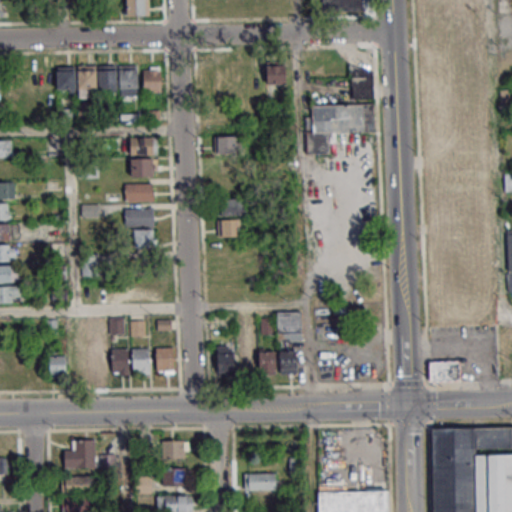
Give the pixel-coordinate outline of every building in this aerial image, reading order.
[(148,14),(148,0),(124,0),(125,14),(148,14)] [(364,0),(326,0),(326,11),(365,11),(364,0)] [(417,0),(419,48),(435,47),(436,76),(422,77),(423,123),(434,123),(436,182),(491,180),(490,151),(468,151),(467,127),(487,126),(482,0),(417,0)] [(225,62),(225,86),(244,86),(244,62),(225,62)] [(246,62),(246,89),(266,89),(266,83),(285,83),(285,62),(246,62)] [(16,67),(16,91),(56,90),(78,89),(78,96),(98,96),(98,89),(119,88),(120,95),(138,95),(137,64),(97,65),(77,65),(77,67),(54,67),(16,67)] [(161,92),(161,65),(143,65),(143,92),(161,92)] [(202,65),(202,88),(220,88),(220,65),(202,65)] [(373,98),(373,68),(351,68),(351,98),(373,98)] [(308,104),(308,154),(330,153),(330,132),(374,132),(374,104),(308,104)] [(222,106),(203,107),(204,119),(222,119),(222,106)] [(236,153),(236,135),(214,135),(214,153),(236,153)] [(157,154),(156,137),(129,137),(129,154),(157,154)] [(0,139),(0,156),(11,157),(11,140),(0,139)] [(153,175),(153,157),(130,157),(130,175),(153,175)] [(215,174),(238,174),(238,157),(215,157),(215,174)] [(218,178),(218,194),(239,194),(239,178),(218,178)] [(0,181),(0,198),(14,199),(14,181),(0,181)] [(124,201),(152,201),(152,183),(124,183),(124,201)] [(247,198),(220,198),(220,215),(247,215),(247,198)] [(0,219),(10,220),(10,203),(0,202),(0,219)] [(153,207),(125,207),(125,225),(153,225),(153,207)] [(239,219),(218,219),(218,236),(239,236),(239,219)] [(11,224),(0,223),(0,240),(11,241),(11,224)] [(153,247),(153,229),(134,229),(134,247),(153,247)] [(493,235),(428,236),(429,326),(472,325),(472,316),(495,315),(493,235)] [(16,244),(0,244),(0,260),(16,261),(16,244)] [(99,254),(82,254),(82,276),(99,276),(99,254)] [(0,282),(19,282),(19,265),(0,265),(0,282)] [(129,283),(129,301),(158,301),(158,283),(129,283)] [(0,285),(0,302),(20,302),(20,286),(0,285)] [(301,341),(301,309),(277,309),(277,341),(301,341)] [(130,335),(145,335),(145,320),(130,320),(130,335)] [(234,372),(234,346),(217,346),(217,372),(234,372)] [(296,373),(296,346),(280,346),(280,373),(296,373)] [(173,373),(173,347),(156,347),(156,373),(173,373)] [(129,348),(112,348),(112,375),(129,375),(129,348)] [(132,348),(132,374),(150,374),(150,348),(132,348)] [(69,350),(69,374),(87,374),(87,350),(69,350)] [(260,374),(276,374),(276,351),(260,351),(260,374)] [(66,376),(66,352),(49,352),(49,376),(66,376)] [(237,352),(238,372),(256,372),(256,352),(237,352)] [(107,376),(107,354),(90,354),(90,376),(107,376)] [(429,361),(429,381),(459,381),(459,361),(429,361)] [(433,511),(511,511),(511,427),(432,428),(433,511)] [(95,468),(95,439),(73,439),(73,449),(63,449),(63,468),(95,468)] [(164,440),(164,458),(187,458),(187,440),(164,440)] [(162,485),(186,485),(186,468),(162,468),(162,485)] [(244,490),(276,490),(276,473),(244,473),(244,490)] [(61,493),(88,493),(88,476),(61,476),(61,493)] [(137,493),(151,493),(151,476),(137,476),(137,493)] [(387,511),(387,488),(319,489),(318,511),(387,511)] [(192,511),(192,496),(156,496),(156,511),(192,511)] [(61,511),(89,511),(90,498),(62,498),(61,511)]
